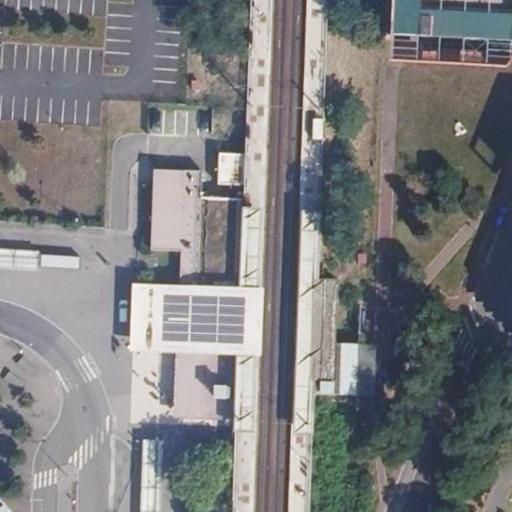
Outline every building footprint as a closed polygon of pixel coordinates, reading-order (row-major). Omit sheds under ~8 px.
[(511,0),(389,0),(387,40),(395,41),(511,47),(511,0)] [(245,186),(247,155),(220,154),(218,185),(245,186)] [(257,356),(260,290),(242,289),(246,200),(233,200),(203,199),(204,171),(156,169),(152,250),(182,251),(181,287),(161,286),(150,286),(133,285),(131,351),(148,352),(163,352),(177,353),(177,361),(176,383),(175,419),(237,421),(238,397),(239,386),(240,355),(257,356)] [(319,279),(322,212),(299,211),(291,433),(313,435),(315,398),(315,385),(315,382),(332,382),(332,368),(333,353),(333,345),(335,293),(336,279),(319,279)] [(240,355),(237,421),(237,432),(255,433),(262,212),(245,212),(242,289),(240,355)] [(315,385),(315,398),(319,398),(331,398),(345,398),(358,398),(359,386),(359,351),(359,346),(351,346),(333,345),(333,353),(332,368),(328,368),(320,368),(316,368),(315,385)] [(373,399),(374,347),(359,346),(359,351),(359,386),(358,398),(373,399)] [(0,511),(12,511),(0,498),(0,511)]
